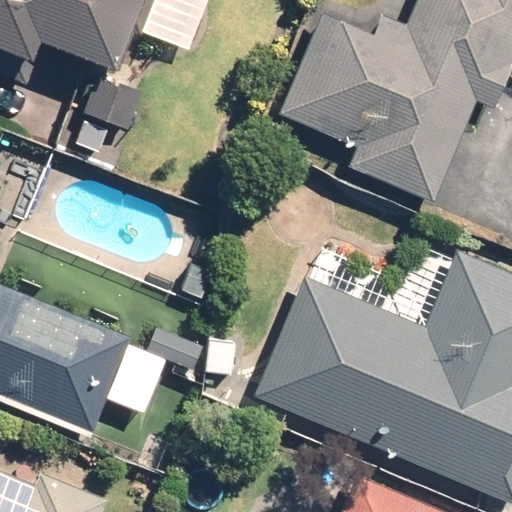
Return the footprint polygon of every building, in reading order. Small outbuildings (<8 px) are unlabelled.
[(0,0),(0,61),(39,78),(59,29),(130,59),(145,22),(196,44),(214,0),(0,0)] [(364,165),(449,196),(484,99),(506,107),(511,90),(511,0),(422,0),(409,37),(327,7),(290,107),(374,138),(364,165)] [(152,86),(107,68),(90,112),(134,130),(152,86)] [(173,353),(137,339),(141,327),(0,274),(0,195),(14,158),(0,152),(0,390),(103,429),(116,395),(152,408),(173,353)] [(511,264),(465,243),(428,323),(314,271),(261,386),(511,501),(511,264)] [(107,511),(113,497),(0,452),(0,511),(107,511)] [(465,511),(367,469),(348,511),(465,511)]
